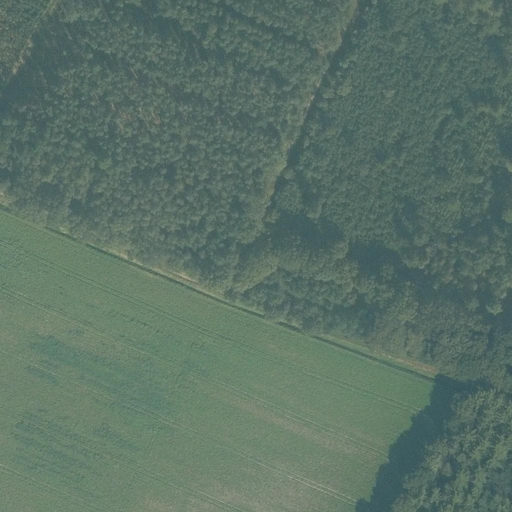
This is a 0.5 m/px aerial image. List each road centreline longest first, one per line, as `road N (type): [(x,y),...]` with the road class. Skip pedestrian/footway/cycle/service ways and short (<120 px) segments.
road 1 (track): [(511,401),(217,291)]
road 2 (track): [(248,231),(296,229),(511,318)]
road 3 (track): [(217,291),(0,199)]
